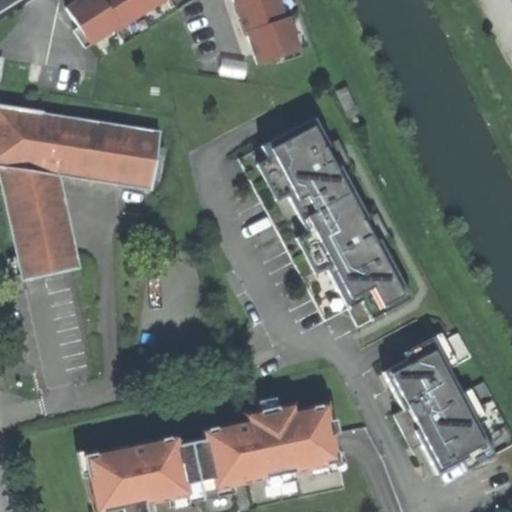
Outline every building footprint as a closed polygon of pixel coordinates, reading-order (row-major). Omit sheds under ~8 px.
[(75,0),(66,6),(91,45),(120,27),(121,30),(167,1),(166,0),(75,0)] [(258,64),(301,50),(290,18),(286,19),(279,0),(232,0),(244,33),(247,32),(258,64)] [(77,268),(58,170),(152,185),(161,131),(45,112),(46,108),(0,100),(0,176),(20,279),(77,268)] [(243,160),(337,341),(414,305),(320,120),(243,160)] [(379,371),(438,492),(511,453),(511,439),(459,335),(379,371)] [(155,511),(153,499),(188,492),(186,481),(211,476),(213,486),(326,463),(324,452),(337,450),(333,433),(337,432),(334,417),(329,418),(326,402),(295,408),(293,402),(244,412),(246,422),(234,425),(233,421),(203,427),(204,435),(176,441),(175,433),(141,440),(142,444),(131,446),(130,443),(94,450),(98,472),(87,474),(94,511),(103,510),(103,511),(155,511)] [(344,487),(337,450),(324,452),(326,463),(213,486),(211,476),(186,481),(188,492),(153,499),(155,511),(221,511),(303,495),(344,487)]
